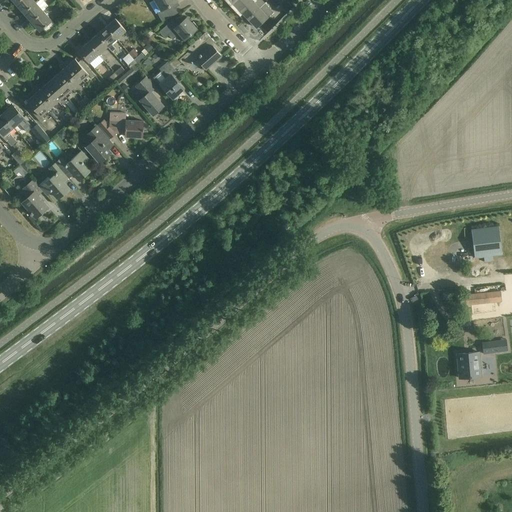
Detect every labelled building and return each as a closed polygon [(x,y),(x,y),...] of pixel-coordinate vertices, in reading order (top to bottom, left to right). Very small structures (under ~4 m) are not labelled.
[(23,13),(35,3),(33,0),(20,0),(15,4),(23,13)] [(155,0),(160,8),(161,10),(157,13),(162,22),(178,13),(175,8),(177,7),(178,3),(176,0),(155,0)] [(232,0),(229,3),(232,6),(234,4),(240,10),(250,0),(232,0)] [(264,3),(260,0),(250,0),(240,10),(245,15),(242,18),(245,21),(264,3)] [(35,3),(23,13),(31,22),(43,12),(35,3)] [(272,12),(266,5),(264,3),(245,21),(248,24),(251,22),(256,28),(272,12)] [(43,12),(31,22),(39,32),(51,21),(43,12)] [(159,32),(164,38),(168,35),(172,40),(179,34),(184,40),(196,29),(196,28),(198,27),(193,22),(192,23),(187,18),(177,26),(172,21),(159,32)] [(114,19),(105,27),(116,40),(125,31),(114,19)] [(105,27),(96,35),(107,47),(116,40),(105,27)] [(180,54),(170,64),(175,69),(182,62),(187,68),(197,59),(198,60),(201,64),(199,65),(204,71),(221,56),(219,53),(221,50),(210,37),(206,32),(196,41),(180,54)] [(96,35),(87,43),(98,55),(107,47),(96,35)] [(78,51),(84,58),(89,63),(98,55),(87,43),(78,51)] [(145,48),(149,52),(153,48),(149,44),(145,48)] [(134,60),(137,63),(145,56),(142,53),(139,55),(134,49),(129,53),(135,59),(134,60)] [(163,65),(159,68),(164,74),(163,75),(165,78),(160,82),(167,91),(173,98),(183,89),(173,78),(178,74),(175,69),(170,64),(167,61),(164,57),(159,61),(163,65)] [(26,107),(33,114),(40,123),(44,119),(40,114),(88,73),(91,78),(94,75),(80,60),(77,63),(74,59),(26,101),(29,104),(26,107)] [(137,63),(134,60),(128,65),(131,69),(137,63)] [(114,73),(117,77),(124,70),(122,67),(119,69),(115,64),(111,68),(115,72),(114,73)] [(120,85),(139,68),(136,65),(117,82),(120,85)] [(117,77),(114,73),(108,79),(110,82),(117,77)] [(135,86),(138,89),(144,96),(139,101),(152,116),(163,106),(151,92),(156,88),(146,76),(135,86)] [(125,84),(122,87),(127,93),(130,90),(125,84)] [(84,106),(90,101),(86,97),(80,102),(84,106)] [(12,105),(2,114),(13,128),(19,122),(27,132),(31,128),(12,105)] [(73,115),(69,112),(64,117),(67,120),(73,115)] [(0,115),(0,134),(10,146),(16,141),(8,132),(13,128),(2,114),(0,115)] [(98,125),(103,131),(110,139),(115,134),(114,133),(124,133),(124,137),(142,138),(143,122),(125,121),(125,122),(109,121),(106,123),(103,120),(98,125)] [(85,147),(92,155),(98,162),(110,152),(107,149),(112,145),(96,126),(88,133),(94,140),(85,147)] [(68,134),(63,129),(57,134),(62,139),(68,134)] [(35,135),(44,145),(50,140),(41,130),(35,135)] [(11,156),(19,167),(26,161),(17,151),(11,156)] [(60,159),(54,164),(66,177),(72,172),(78,180),(89,171),(82,163),(87,159),(81,151),(65,165),(60,159)] [(61,182),(66,177),(54,164),(49,168),(54,175),(40,187),(45,194),(50,190),(57,198),(67,189),(61,182)] [(36,196),(41,192),(31,181),(22,189),(27,195),(20,201),(35,217),(46,207),(36,196)] [(498,227),(471,230),(475,258),(482,257),(484,257),(484,262),(493,261),(493,256),(497,255),(502,254),(498,227)] [(461,306),(502,301),(501,290),(460,295),(461,306)] [(494,342),(482,343),(483,353),(495,352),(494,342)] [(460,378),(470,377),(481,376),(478,352),(458,354),(460,378)]
